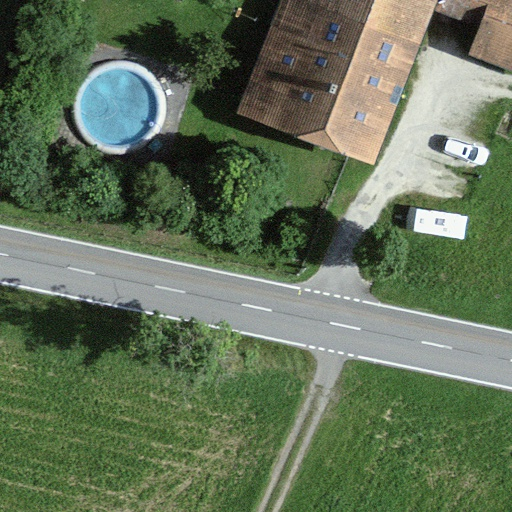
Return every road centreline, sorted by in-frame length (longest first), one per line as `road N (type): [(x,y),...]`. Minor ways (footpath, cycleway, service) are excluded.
road 1 (secondary): [(511,360),(0,254)]
road 2 (track): [(265,511),(347,326)]
